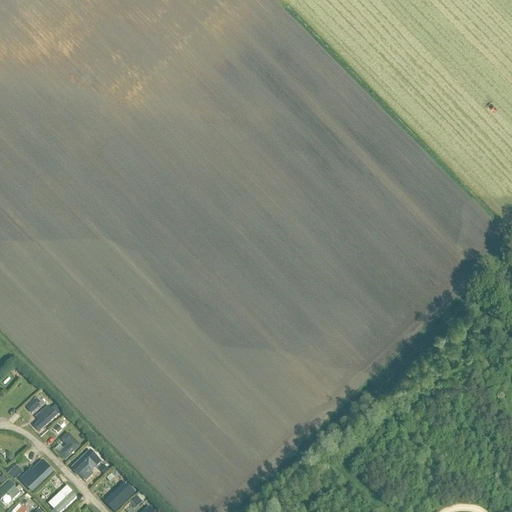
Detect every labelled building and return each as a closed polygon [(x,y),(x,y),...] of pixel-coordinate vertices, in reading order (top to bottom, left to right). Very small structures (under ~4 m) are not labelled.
[(40,408),(38,406),(34,401),(32,403),(25,409),(31,416),(40,408)] [(34,428),(40,435),(52,423),(57,418),(48,408),(42,413),(35,419),(39,423),(34,428)] [(51,430),(56,436),(62,431),(57,426),(56,425),(51,430)] [(61,442),(67,448),(58,456),(66,464),(82,448),(69,435),(61,442)] [(99,466),(85,454),(68,472),(73,477),(86,464),(94,471),(99,466)] [(13,465),(12,467),(4,474),(11,481),(20,473),(13,465)] [(41,467),(24,487),(29,492),(47,472),(41,467)] [(103,467),(100,471),(104,475),(108,472),(103,467)] [(17,481),(22,486),(29,481),(24,475),(17,481)] [(111,476),(106,480),(109,484),(114,480),(111,476)] [(44,494),(52,487),(48,482),(39,490),(44,494)] [(61,511),(73,499),(66,493),(49,511),(61,511)]
